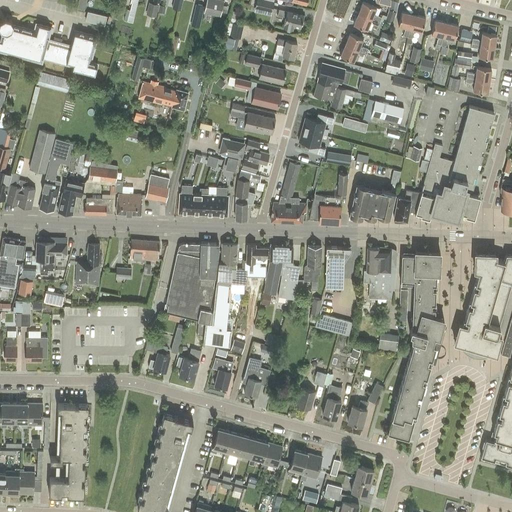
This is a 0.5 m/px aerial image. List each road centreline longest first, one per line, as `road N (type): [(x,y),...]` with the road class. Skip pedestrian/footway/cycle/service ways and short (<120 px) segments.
road 1 (residential): [(398,477),(394,455),(130,382),(0,380)]
road 2 (residential): [(259,229),(325,0)]
road 3 (secondary): [(479,236),(259,229)]
road 4 (secondary): [(176,228),(0,222)]
road 5 (residential): [(479,236),(511,114)]
